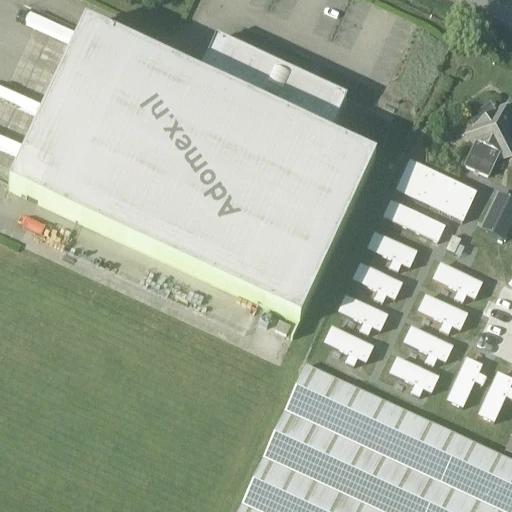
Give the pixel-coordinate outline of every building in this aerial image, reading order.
[(83,28),(81,33),(82,34),(10,187),(9,187),(7,192),(298,327),(374,163),(327,141),(346,101),(215,40),(196,81),(83,28)] [(298,72),(302,60),(273,49),(269,62),(298,72)] [(511,151),(511,122),(490,112),(468,128),(470,152),(466,162),(491,173),(495,164),(511,151)] [(409,165),(395,194),(462,225),(476,196),(409,165)] [(511,226),(511,206),(498,200),(480,236),(502,246),(511,226)] [(390,205),(383,221),(437,245),(444,230),(390,205)] [(373,238),(367,253),(392,264),(389,272),(397,276),(400,268),(409,272),(415,257),(373,238)] [(451,238),(445,253),(453,257),(460,242),(451,238)] [(359,269),(352,283),(377,295),(374,303),(382,307),(385,299),(394,303),(400,289),(359,269)] [(439,269),(432,283),(457,295),(454,302),(462,306),(465,299),(474,302),(481,288),(439,269)] [(424,300),(418,315),(443,327),(439,334),(447,338),(451,330),(459,334),(466,319),(424,300)] [(344,301),(337,315),(363,327),(359,335),(367,339),(371,331),(379,335),(386,320),(344,301)] [(330,332),(323,347),(349,358),(345,366),(353,370),(357,362),(365,366),(372,352),(330,332)] [(410,332),(403,347),(428,358),(425,366),(433,370),(436,362),(444,366),(451,351),(410,332)] [(396,363),(389,377),(414,389),(411,397),(419,400),(422,393),(430,397),(437,382),(396,363)] [(466,363),(447,405),(462,411),(473,386),(481,389),(485,381),(477,378),(481,370),(466,363)] [(511,511),(511,464),(305,368),(238,511),(511,511)] [(511,383),(497,377),(478,419),(493,426),(505,400),(511,403),(511,393),(508,392),(511,384),(511,383)]
